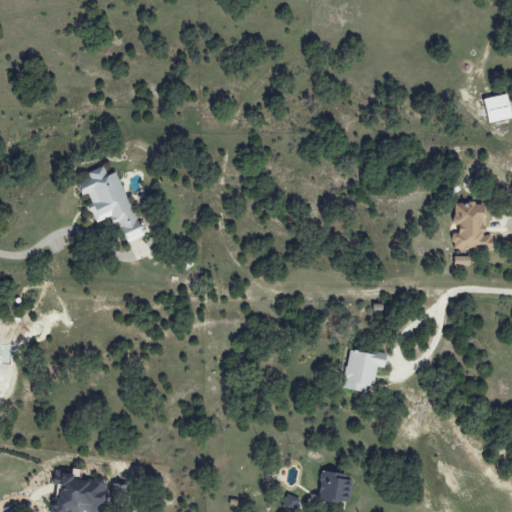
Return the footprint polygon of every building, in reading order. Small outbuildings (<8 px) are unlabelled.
[(491,123),(511,119),(511,107),(510,94),(486,98),(491,123)] [(120,172),(110,176),(106,166),(90,173),(92,179),(80,184),(85,196),(88,194),(99,222),(112,217),(116,227),(124,224),(131,242),(144,237),(120,172)] [(490,246),(489,229),(487,229),(485,204),(457,206),(459,234),(453,234),(454,249),(490,246)] [(456,267),(472,266),(472,257),(455,257),(456,267)] [(364,393),(365,386),(374,387),(377,368),(387,369),(389,358),(349,351),(343,389),(364,393)] [(81,511),(101,511),(103,511),(103,506),(109,506),(110,481),(84,480),(84,472),(56,471),(56,485),(64,486),(63,501),(53,501),(52,511),(60,511),(81,511)] [(341,474),(322,471),(319,502),(351,506),(354,481),(341,479),(341,474)] [(297,511),(298,496),(284,496),(283,511),(297,511)]
